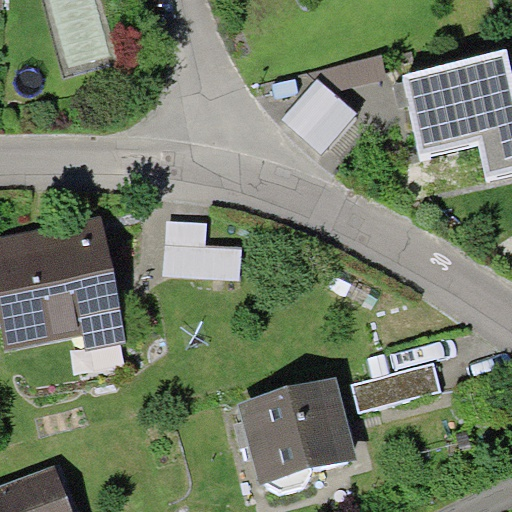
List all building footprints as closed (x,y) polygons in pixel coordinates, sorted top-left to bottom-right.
[(511,74),(506,49),(402,73),(420,154),(479,140),(487,176),(511,170),(511,74)] [(318,79),(332,91),(387,78),(383,54),(310,73),(318,79)] [(332,91),(318,79),(283,119),(322,153),(357,113),(332,91)] [(126,342),(101,216),(25,231),(0,235),(0,321),(6,351),(84,335),(86,349),(126,342)] [(166,221),(164,276),(240,279),(241,247),(206,246),(207,223),(166,221)] [(434,362),(351,384),(359,414),(442,392),(434,362)] [(349,428),(336,377),(238,403),(260,484),(357,458),(349,428)] [(72,511),(54,465),(0,485),(0,511),(72,511)]
